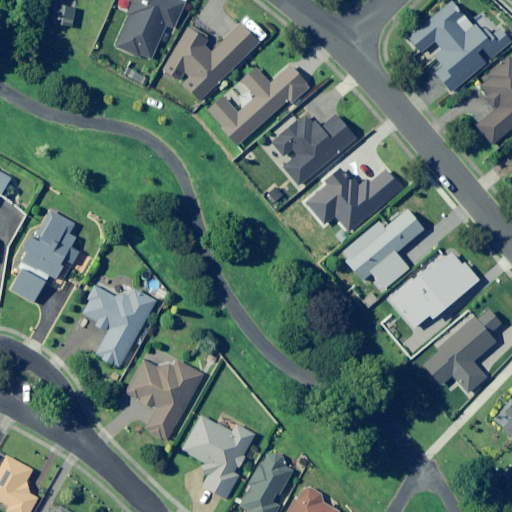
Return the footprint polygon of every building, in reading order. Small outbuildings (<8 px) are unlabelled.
[(75,0),(55,0),(51,24),(71,27),(75,0)] [(128,0),(131,1),(125,15),(127,16),(127,18),(113,47),(148,63),(165,25),(172,28),(183,2),(178,0),(128,0)] [(471,27),(451,2),(407,38),(420,54),(434,43),(441,51),(433,57),(442,68),(434,74),(450,93),(511,43),(487,14),(471,27)] [(185,26),(161,70),(182,85),(198,102),(259,43),(240,24),(210,53),(203,45),(207,38),(185,26)] [(511,54),(477,84),(486,94),(482,97),(494,110),(475,127),(491,146),(511,127),(511,54)] [(308,88),(289,66),(268,84),(254,68),(239,81),(254,98),(236,114),(221,96),(205,110),(236,146),(287,101),(290,104),(308,88)] [(358,141),(356,139),(337,115),(319,130),(306,114),(271,143),(274,147),(273,148),(286,164),(282,168),(297,187),(347,147),(348,149),(358,141)] [(0,197),(18,207),(19,192),(15,179),(0,171),(0,197)] [(282,196),(274,187),(263,198),(271,206),(282,196)] [(48,276),(56,280),(59,273),(66,277),(79,253),(70,248),(74,240),(69,237),(76,223),(47,208),(36,228),(33,226),(20,250),(26,253),(18,268),(20,269),(9,291),(34,304),(48,276)] [(422,230),(405,210),(383,229),(377,221),(342,251),(348,258),(344,262),(361,282),(370,274),(383,289),(408,268),(395,254),(422,230)] [(477,280),(451,251),(428,271),(424,267),(387,300),(413,329),(428,316),(432,320),(477,280)] [(94,356),(117,369),(154,301),(133,289),(130,294),(117,287),(112,297),(96,288),(81,315),(96,323),(94,326),(106,333),(94,356)] [(500,325),(487,311),(476,321),(469,313),(434,345),(440,351),(422,367),(440,386),(450,377),(467,395),(485,378),(472,363),(495,342),(489,335),(500,325)] [(203,375),(177,360),(172,368),(162,363),(158,370),(142,361),(124,394),(153,410),(142,430),(164,442),(203,375)] [(511,399),(502,411),(511,419),(501,430),(511,439),(510,441),(511,442),(511,399)] [(231,433),(201,416),(181,452),(204,464),(199,472),(207,477),(201,487),(225,500),(248,458),(242,455),(253,435),(235,425),(231,433)] [(247,483),(250,485),(243,498),(237,494),(232,502),(247,511),(245,511),(274,511),(279,504),(274,501),(291,471),(283,466),(287,458),(267,447),(247,483)] [(31,470),(4,455),(0,462),(0,502),(8,507),(5,511),(28,511),(36,498),(21,490),(31,470)] [(333,501),(303,485),(287,511),(340,511),(330,506),(333,501)]
